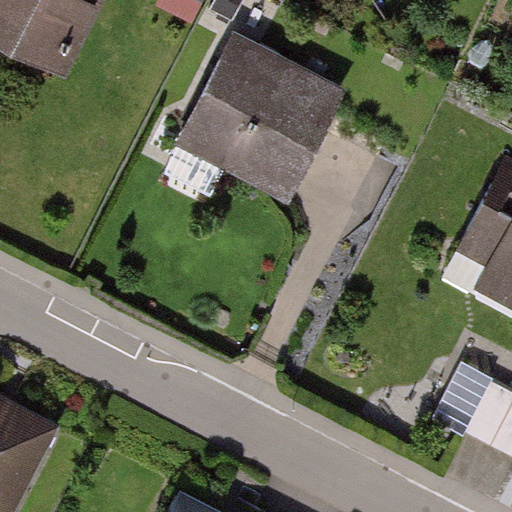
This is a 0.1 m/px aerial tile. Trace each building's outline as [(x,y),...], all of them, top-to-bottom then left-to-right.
[(0,0),(0,51),(50,74),(84,0),(0,0)] [(343,88),(229,26),(170,135),(284,196),(343,88)] [(511,153),(504,150),(443,270),(511,304),(511,153)] [(0,391),(0,511),(7,511),(55,420),(0,391)] [(215,511),(166,487),(153,511),(215,511)]
